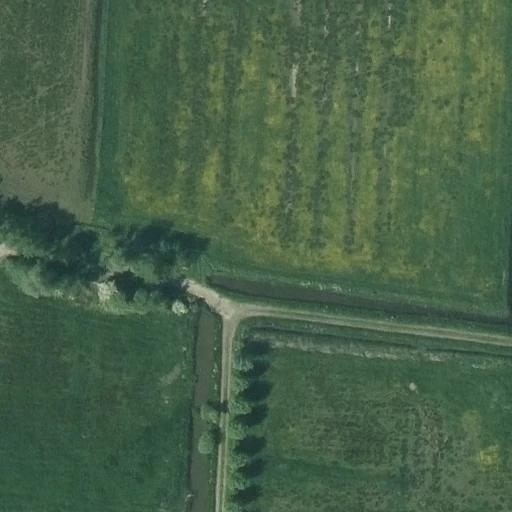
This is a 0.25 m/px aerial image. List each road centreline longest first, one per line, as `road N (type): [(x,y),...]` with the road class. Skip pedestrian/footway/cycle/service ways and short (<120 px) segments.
road 1 (track): [(219,511),(229,308),(511,345)]
road 2 (track): [(229,308),(0,240)]
